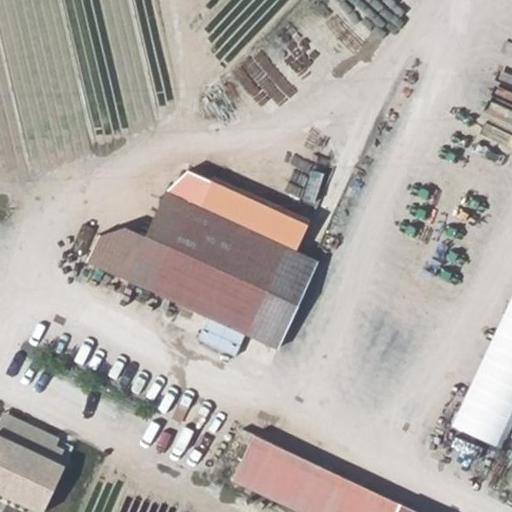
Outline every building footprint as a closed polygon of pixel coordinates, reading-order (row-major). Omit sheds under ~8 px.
[(511,0),(442,0),(320,264),(280,350),(511,468),(511,0)] [(299,166),(290,192),(317,200),(325,174),(299,166)] [(192,204),(150,289),(280,350),(320,264),(299,252),(315,222),(216,176),(192,204)] [(150,289),(192,204),(170,193),(149,235),(112,270),(150,289)] [(0,424),(0,493),(47,511),(51,511),(81,438),(6,409),(0,424)] [(252,437),(233,478),(304,511),(396,511),(399,507),(252,437)]
